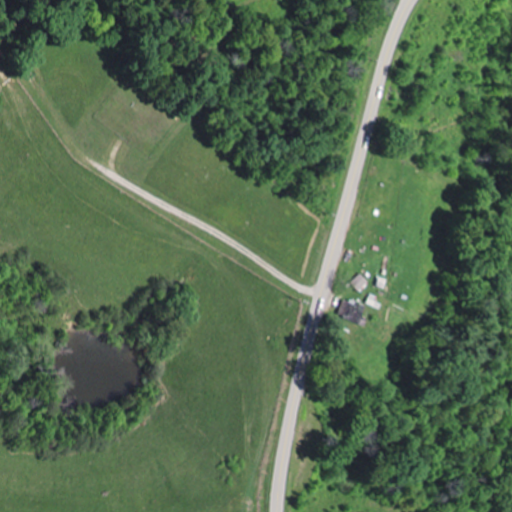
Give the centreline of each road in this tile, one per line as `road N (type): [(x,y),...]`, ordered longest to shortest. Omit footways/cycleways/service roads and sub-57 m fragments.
road 1 (secondary): [(276,511),(301,374),(389,53),(414,0)]
road 2 (track): [(323,296),(106,174),(79,150)]
